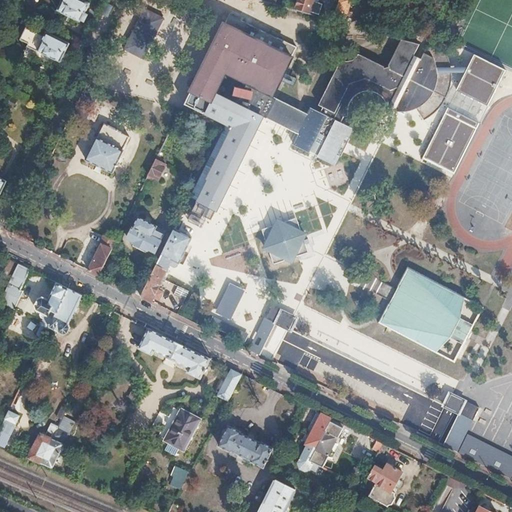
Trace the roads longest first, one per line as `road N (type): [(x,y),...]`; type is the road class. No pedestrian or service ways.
road 1 (residential): [(0,239),(511,493)]
road 2 (residential): [(0,236),(88,47)]
